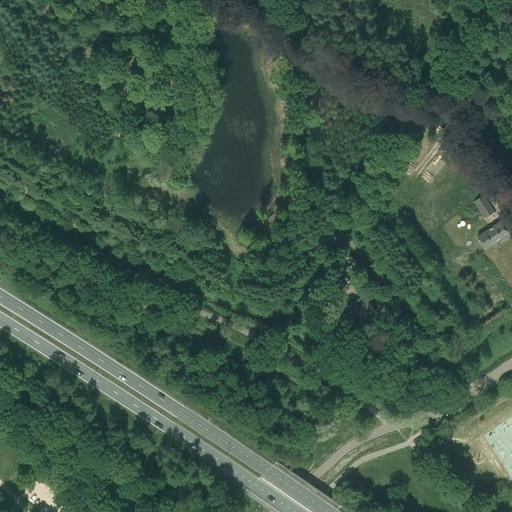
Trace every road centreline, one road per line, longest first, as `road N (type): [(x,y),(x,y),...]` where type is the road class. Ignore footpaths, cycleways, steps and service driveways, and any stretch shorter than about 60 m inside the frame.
road 1 (unknown): [(0,131),(265,263),(334,241),(354,246),(461,397)]
road 2 (trunk): [(327,511),(0,297)]
road 3 (trunk): [(0,320),(291,511)]
road 4 (residential): [(511,363),(433,415),(341,453),(276,511)]
road 5 (unclassified): [(419,100),(201,0)]
road 6 (unclassified): [(174,163),(196,101),(188,0)]
road 7 (unclassified): [(341,229),(419,100)]
road 8 (unclassified): [(511,201),(437,106)]
